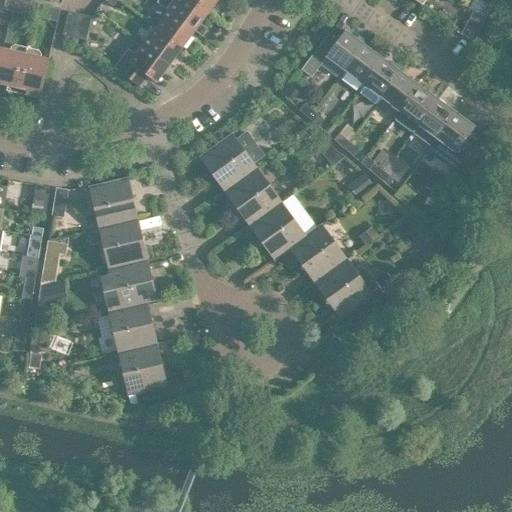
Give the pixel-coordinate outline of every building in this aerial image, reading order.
[(4,0),(2,8),(12,10),(14,0),(4,0)] [(14,0),(12,10),(19,11),(21,0),(14,0)] [(26,0),(21,0),(19,11),(27,13),(30,1),(26,0)] [(194,28),(194,29),(201,34),(206,27),(199,22),(207,11),(192,0),(158,0),(158,1),(167,9),(194,28)] [(192,0),(207,11),(215,0),(192,0)] [(483,1),(477,12),(485,17),(491,5),(483,1)] [(40,16),(48,18),(51,6),(43,4),(40,16)] [(56,20),(59,8),(51,6),(48,18),(56,20)] [(62,33),(73,36),(79,12),(67,9),(62,33)] [(181,46),(194,29),(194,28),(167,9),(155,26),(181,46)] [(477,12),(472,10),(460,33),(472,40),(485,17),(477,12)] [(85,38),(87,30),(91,15),(79,12),(73,36),(85,39),(85,38)] [(142,43),(168,63),(181,46),(155,26),(142,43)] [(300,68),(310,75),(311,76),(320,63),(338,77),(363,43),(344,28),(336,40),(326,33),(300,68)] [(87,30),(85,38),(96,41),(98,32),(87,30)] [(155,81),(168,63),(142,43),(134,53),(127,48),(113,66),(140,86),(148,75),(155,81)] [(338,77),(357,90),(382,56),(363,43),(338,77)] [(11,90),(15,91),(16,86),(25,48),(17,46),(14,47),(13,50),(2,47),(0,56),(0,82),(10,85),(10,89),(11,90)] [(25,48),(16,86),(15,91),(28,94),(30,93),(31,89),(40,91),(48,58),(40,56),(41,54),(39,50),(25,48)] [(382,56),(357,90),(375,104),(400,70),(382,56)] [(390,104),(399,110),(418,83),(400,70),(375,104),(385,111),(390,104)] [(399,110),(393,117),(412,131),(437,97),(418,83),(399,110)] [(430,144),(455,110),(437,97),(412,131),(430,144)] [(298,108),(308,117),(314,110),(304,102),(298,108)] [(314,110),(308,117),(317,125),(323,118),(314,110)] [(455,110),(430,144),(420,158),(421,159),(431,145),(458,165),(455,169),(456,170),(478,140),(468,133),(474,125),(455,110)] [(199,155),(224,190),(256,167),(252,161),(262,154),(246,131),(235,138),(230,132),(199,155)] [(333,138),(342,146),(348,140),(339,131),(333,138)] [(348,140),(342,146),(352,155),(358,148),(348,140)] [(332,163),(343,155),(331,144),(323,150),(332,163)] [(367,168),(377,176),(383,169),(373,161),(367,168)] [(256,167),(224,190),(249,224),(280,201),(256,167)] [(383,169),(377,176),(387,184),(392,178),(383,169)] [(373,186),(363,173),(348,184),(357,197),(373,186)] [(88,185),(98,227),(137,218),(127,176),(88,185)] [(400,184),(394,191),(404,199),(410,193),(400,184)] [(31,212),(45,213),(49,189),(35,187),(31,212)] [(63,213),(67,189),(55,187),(51,210),(63,213)] [(249,224),(274,258),(289,247),(305,235),(280,201),(249,224)] [(98,227),(108,268),(146,259),(137,218),(98,227)] [(289,247),(314,281),(345,258),(321,224),(305,235),(289,247)] [(379,234),(372,224),(359,234),(366,243),(379,234)] [(31,233),(41,235),(42,227),(32,225),(31,233)] [(40,243),(41,235),(31,233),(27,255),(38,256),(40,243)] [(46,239),(43,261),(56,263),(58,253),(65,254),(66,242),(46,239)] [(345,258),(314,281),(339,316),(371,293),(345,258)] [(100,277),(108,310),(118,308),(118,309),(146,303),(147,303),(156,300),(146,259),(108,268),(110,275),(100,277)] [(24,276),(34,278),(36,269),(25,268),(24,276)] [(377,278),(384,287),(393,280),(386,271),(377,278)] [(31,299),(34,278),(24,276),(21,297),(31,299)] [(39,283),(37,301),(51,298),(47,281),(39,283)] [(17,319),(27,320),(31,299),(21,297),(17,319)] [(108,310),(118,352),(156,343),(147,303),(146,303),(118,309),(108,310)] [(24,342),(27,320),(17,319),(14,340),(24,342)] [(23,350),(24,342),(14,340),(12,349),(23,350)] [(135,392),(137,403),(164,397),(162,386),(166,385),(156,343),(118,352),(128,394),(135,392)] [(40,353),(28,351),(26,364),(37,366),(40,353)]
